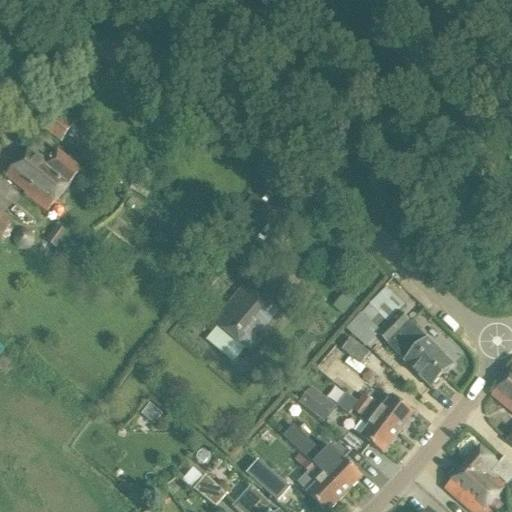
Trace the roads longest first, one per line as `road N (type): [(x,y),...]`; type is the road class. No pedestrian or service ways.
road 1 (unclassified): [(0,80),(59,56),(91,53),(161,74),(507,352)]
road 2 (residential): [(372,511),(507,352)]
